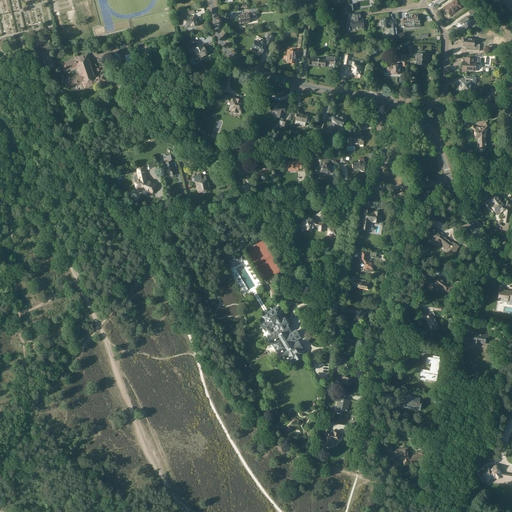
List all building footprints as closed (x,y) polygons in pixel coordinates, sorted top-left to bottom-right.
[(71,0),(56,0),(62,23),(73,21),(72,17),(82,15),(83,19),(90,18),(86,0),(82,0),(72,2),(71,0)] [(449,13),(449,14),(450,16),(451,15),(454,12),(455,12),(458,10),(461,8),(455,0),(445,7),(446,10),(445,11),(447,14),(448,14),(449,13)] [(194,10),(181,13),(182,16),(181,17),(182,21),(183,21),(184,25),(188,25),(189,27),(192,27),(193,27),(194,27),(195,27),(195,26),(198,26),(198,25),(199,25),(198,23),(197,22),(197,18),(190,20),(186,21),(186,18),(185,18),(185,16),(195,14),(194,10)] [(251,18),(256,18),(255,12),(250,13),(250,12),(247,12),(247,14),(239,15),(240,24),(250,23),(250,22),(251,22),(251,18)] [(351,27),(352,27),(353,30),(364,29),(363,20),(361,20),(360,12),(352,13),(348,14),(349,20),(352,19),(352,23),(351,23),(350,24),(350,26),(351,27)] [(401,20),(398,20),(399,26),(401,26),(402,28),(405,27),(406,27),(411,26),(411,25),(414,24),(414,25),(420,24),(419,19),(418,19),(417,15),(409,16),(410,19),(405,20),(405,19),(401,20)] [(458,29),(459,32),(468,29),(467,27),(469,26),(470,25),(470,24),(470,23),(470,21),(469,20),(467,17),(458,22),(459,23),(458,24),(457,25),(457,27),(458,28),(459,29),(458,29)] [(389,19),(381,20),(382,29),(390,28),(391,36),(398,35),(397,26),(396,20),(389,20),(389,19)] [(268,49),(271,44),(275,37),(269,34),(265,41),(261,39),(259,43),(254,41),(253,45),(254,46),(253,49),(257,51),(257,52),(261,55),(265,48),(268,49)] [(463,41),(463,42),(463,47),(468,47),(467,51),(479,52),(480,45),(474,45),(475,40),(464,39),(463,41)] [(193,40),(187,44),(190,49),(196,60),(207,54),(203,47),(202,46),(197,49),(196,45),(193,40)] [(288,52),(287,56),(287,62),(288,62),(288,63),(292,63),(292,65),(295,66),(296,56),(300,57),(301,51),(295,50),(295,52),(288,52)] [(416,64),(419,65),(420,66),(423,66),(424,65),(427,65),(427,60),(429,59),(429,57),(428,56),(428,55),(425,55),(425,51),(418,51),(417,55),(416,55),(416,56),(416,64)] [(83,83),(85,89),(95,85),(95,86),(96,85),(96,84),(107,81),(104,74),(96,77),(92,66),(93,66),(89,54),(75,59),(61,64),(64,71),(77,67),(80,76),(67,80),(70,88),(83,83)] [(399,54),(399,56),(399,59),(403,59),(403,67),(406,67),(407,54),(399,54)] [(348,65),(352,65),(351,72),(349,74),(351,77),(353,75),(358,76),(360,78),(363,76),(361,73),(362,67),(355,66),(356,62),(349,61),(349,56),(346,55),(346,56),(345,55),(343,63),(345,63),(344,65),(348,65)] [(325,67),(325,64),(334,65),(335,57),(326,56),(326,59),(326,60),(313,58),(312,66),(325,67)] [(466,62),(463,62),(462,70),(476,71),(476,64),(480,65),(480,60),(466,59),(466,62)] [(386,71),(391,71),(391,73),(400,74),(400,66),(391,65),(391,66),(386,66),(386,71)] [(460,80),(459,91),(471,92),(472,83),(476,83),(476,78),(465,77),(465,80),(460,80)] [(230,102),(232,103),(229,110),(233,112),(233,113),(236,114),(237,113),(241,114),(241,113),(242,113),(243,111),(242,110),(243,106),(244,106),(245,104),(244,103),(245,102),(233,98),(233,99),(231,98),(231,97),(224,95),(223,100),(230,102)] [(494,101),(495,104),(496,104),(502,102),(503,100),(502,95),(493,97),(494,101)] [(276,118),(283,119),(287,104),(283,104),(283,105),(272,102),(270,111),(277,112),(276,118)] [(296,120),(295,124),(305,126),(305,123),(306,123),(309,123),(310,116),(308,116),(301,114),(300,108),(296,108),(297,113),(295,113),(294,117),(296,117),(296,120)] [(328,133),(335,136),(339,126),(342,127),(346,118),(332,112),(329,118),(333,119),(332,120),(331,122),(332,122),(328,133)] [(476,128),(473,126),(471,128),(475,132),(475,139),(478,138),(478,149),(486,148),(485,132),(487,130),(488,130),(491,127),(486,123),(482,128),(476,128)] [(352,135),(350,132),(340,139),(341,140),(342,139),(343,140),(352,135)] [(363,143),(363,133),(358,133),(358,136),(351,136),(349,138),(350,144),(363,143)] [(217,142),(219,136),(211,134),(209,140),(217,142)] [(306,145),(298,144),(297,151),(304,153),(306,145)] [(165,166),(166,166),(168,174),(170,173),(171,177),(176,176),(172,160),(175,159),(174,154),(168,156),(168,157),(163,158),(165,166)] [(184,154),(178,155),(179,162),(186,160),(185,156),(184,154)] [(330,159),(331,162),(324,162),(324,166),(321,166),(321,168),(319,169),(318,169),(318,170),(318,171),(318,172),(319,172),(325,172),(325,174),(330,174),(330,165),(338,164),(338,158),(330,159)] [(359,159),(360,163),(353,163),(354,171),(360,170),(361,171),(362,171),(362,172),(363,172),(364,171),(365,170),(364,158),(359,159)] [(236,172),(237,176),(246,174),(245,168),(245,166),(245,159),(232,161),(234,171),(236,172)] [(288,165),(288,172),(293,171),(295,171),(298,171),(298,169),(302,169),(301,161),(288,162),(288,165)] [(157,184),(152,182),(151,181),(149,180),(148,180),(147,180),(144,166),(136,168),(139,179),(134,180),(136,191),(141,190),(152,195),(157,184)] [(261,167),(261,169),(257,170),(258,178),(268,176),(267,168),(266,168),(265,167),(261,167)] [(206,191),(210,190),(208,181),(197,183),(199,193),(202,192),(203,193),(204,193),(206,193),(207,192),(206,191)] [(490,200),(488,202),(498,215),(503,210),(505,213),(504,222),(508,223),(510,208),(509,208),(508,207),(511,205),(508,201),(505,203),(503,201),(502,202),(498,197),(497,195),(496,195),(490,200)] [(365,211),(362,230),(368,230),(369,221),(374,222),(374,223),(379,223),(380,213),(375,212),(375,213),(370,212),(370,211),(365,211)] [(303,223),(302,226),(306,228),(306,229),(311,232),(312,229),(313,229),(314,226),(315,226),(315,227),(316,227),(317,227),(318,227),(319,227),(319,231),(320,231),(320,232),(322,232),(323,232),(323,231),(325,231),(325,223),(317,223),(306,217),(304,220),(303,219),(302,222),(303,223)] [(328,228),(327,236),(337,236),(337,228),(328,228)] [(436,229),(430,236),(434,239),(432,241),(435,243),(436,241),(440,245),(441,244),(447,249),(445,251),(452,256),(455,252),(455,253),(457,251),(457,250),(460,247),(456,244),(455,244),(453,242),(452,243),(443,236),(443,235),(436,229)] [(361,258),(365,264),(363,272),(369,273),(369,272),(373,272),(373,269),(374,263),(368,262),(366,259),(367,253),(362,252),(361,258)] [(241,262),(245,260),(243,255),(240,257),(239,255),(229,261),(230,263),(227,265),(230,269),(234,267),(234,266),(241,262)] [(349,274),(348,277),(350,278),(349,281),(350,281),(349,286),(369,289),(370,284),(365,283),(366,281),(358,279),(358,276),(351,275),(351,274),(349,274)] [(434,284),(429,286),(430,291),(440,287),(448,293),(453,287),(439,277),(434,284)] [(511,290),(500,288),(498,302),(507,303),(507,305),(511,305),(511,290)] [(354,316),(355,317),(353,319),(356,321),(357,319),(360,321),(366,313),(361,310),(349,307),(349,303),(344,302),(343,307),(346,308),(344,317),(348,318),(349,313),(356,314),(354,316)] [(272,310),(268,312),(266,313),(265,314),(261,316),(265,322),(261,324),(265,332),(267,331),(269,335),(267,336),(271,344),(272,343),(272,344),(273,346),(276,351),(277,353),(278,353),(277,354),(282,361),(284,363),(288,361),(291,365),(308,355),(306,352),(299,341),(299,342),(298,341),(293,344),(292,343),(301,338),(296,330),(288,335),(287,334),(291,331),(288,326),(289,325),(287,322),(284,318),(286,317),(279,305),(272,310)] [(429,323),(433,330),(439,326),(433,317),(435,316),(433,313),(427,316),(427,315),(421,314),(420,319),(425,320),(428,324),(429,323)] [(466,326),(465,333),(473,334),(471,342),(472,342),(471,344),(476,345),(480,346),(480,343),(485,344),(486,340),(488,341),(489,335),(482,333),(481,335),(475,333),(476,328),(466,326)] [(430,371),(421,369),(420,378),(437,381),(439,365),(440,365),(442,360),(440,360),(439,359),(440,357),(433,356),(433,358),(427,357),(426,363),(431,364),(430,371)] [(336,360),(333,371),(334,372),(338,373),(339,367),(340,368),(342,361),(336,360)] [(342,375),(342,378),(343,378),(343,381),(344,381),(343,385),(351,386),(352,382),(353,382),(354,382),(354,381),(354,380),(353,380),(353,379),(352,379),(347,378),(347,376),(342,375)] [(333,390),(331,397),(338,399),(339,392),(333,390)] [(407,400),(405,400),(403,407),(411,408),(411,407),(415,408),(415,409),(421,410),(422,402),(420,402),(420,398),(407,396),(407,400)] [(347,415),(350,401),(339,398),(337,406),(338,406),(337,413),(347,415)] [(321,445),(321,446),(322,447),(323,447),(324,446),(328,447),(330,446),(330,444),(332,444),(335,442),(335,440),(337,441),(338,440),(338,438),(339,438),(340,438),(341,438),(341,437),(342,436),(342,435),(342,434),(341,433),(340,432),(339,432),(338,431),(337,431),(336,431),(335,432),(332,431),(331,432),(330,434),(328,434),(329,431),(331,424),(325,423),(323,430),(324,430),(324,433),(325,433),(325,434),(324,441),(322,440),(321,444),(321,445)] [(392,446),(387,447),(389,461),(396,460),(395,457),(402,456),(404,465),(411,464),(427,456),(424,450),(418,453),(409,457),(407,448),(397,449),(397,451),(393,451),(392,446)] [(511,474),(501,473),(496,465),(490,468),(489,467),(481,473),(487,481),(492,478),(493,479),(496,477),(497,479),(501,477),(511,479),(511,474)]
